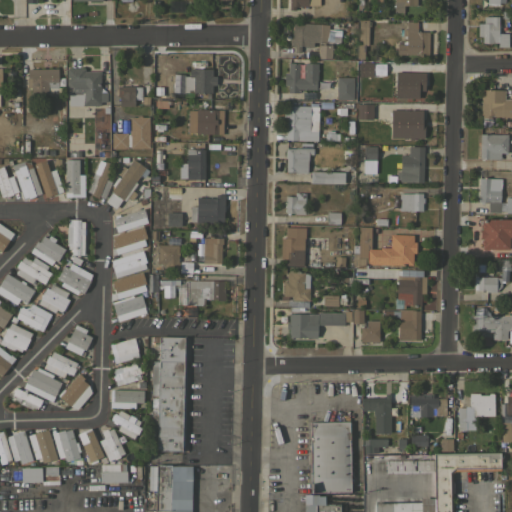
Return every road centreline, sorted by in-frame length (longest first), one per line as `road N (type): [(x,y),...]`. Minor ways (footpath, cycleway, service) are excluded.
road 1 (residential): [(247,511),(259,0)]
road 2 (residential): [(450,365),(455,0)]
road 3 (residential): [(251,368),(511,363)]
road 4 (residential): [(0,36),(259,36)]
